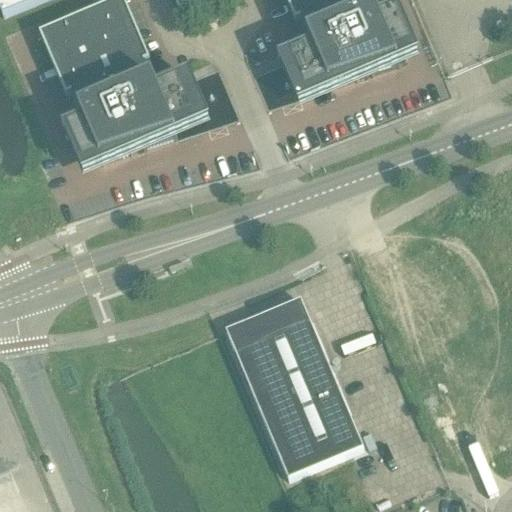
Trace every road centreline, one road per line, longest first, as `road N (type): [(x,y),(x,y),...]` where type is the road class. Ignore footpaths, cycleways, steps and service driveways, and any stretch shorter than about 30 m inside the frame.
road 1 (tertiary): [(285,209),(82,263),(1,305)]
road 2 (tertiary): [(1,305),(91,287),(285,209)]
road 3 (tertiary): [(511,125),(285,209)]
road 4 (unclassified): [(87,511),(1,305)]
road 5 (unclassified): [(285,209),(223,48)]
